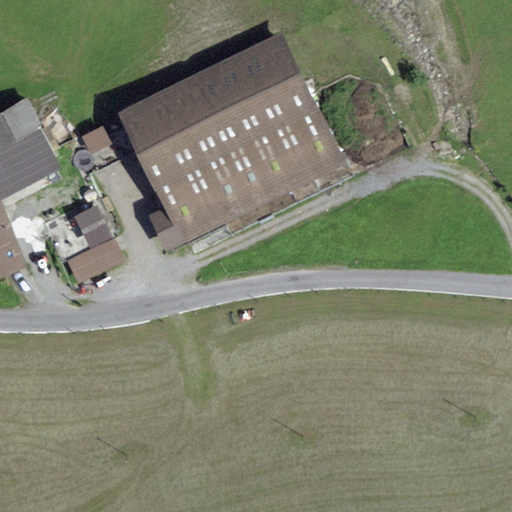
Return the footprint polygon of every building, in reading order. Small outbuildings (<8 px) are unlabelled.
[(127,116),(142,146),(172,209),(183,231),(338,155),(281,38),(126,114),(127,116)] [(0,185),(55,157),(26,100),(0,113),(0,185)] [(142,146),(127,116),(67,145),(94,200),(44,224),(62,262),(69,259),(114,238),(119,235),(88,172),(142,146)] [(166,239),(183,231),(172,209),(155,217),(166,239)] [(0,214),(0,269),(19,262),(9,238),(6,239),(2,229),(5,228),(0,214)] [(69,259),(76,275),(121,254),(114,238),(69,259)]
